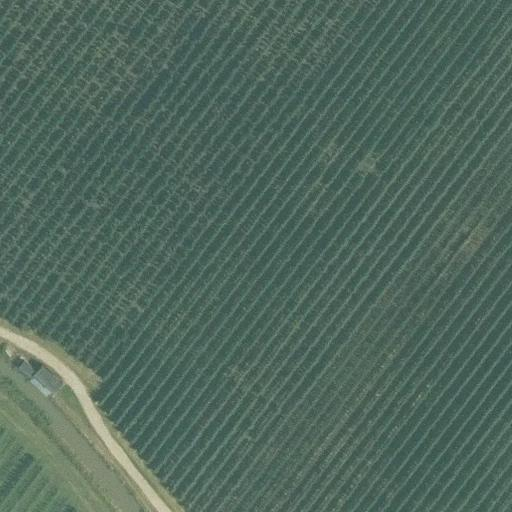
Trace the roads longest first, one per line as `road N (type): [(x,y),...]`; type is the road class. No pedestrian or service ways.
road 1 (track): [(0,336),(69,383),(163,511)]
road 2 (track): [(95,511),(0,405)]
